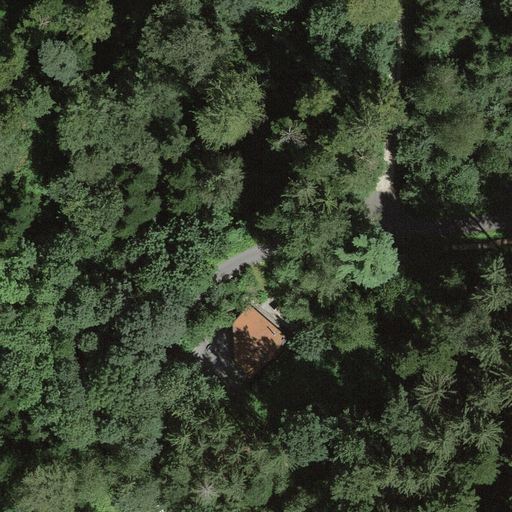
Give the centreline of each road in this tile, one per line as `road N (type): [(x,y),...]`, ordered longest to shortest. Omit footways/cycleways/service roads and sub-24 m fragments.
road 1 (track): [(176,511),(160,431),(160,369),(186,304),(204,285),(257,253),(318,235),(471,226),(511,212)]
road 2 (track): [(374,228),(385,162),(390,0)]
